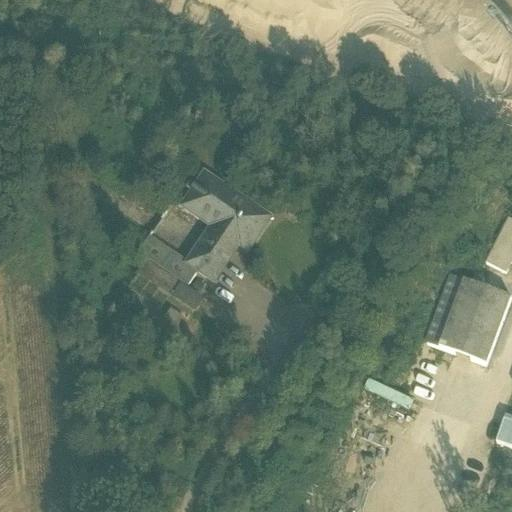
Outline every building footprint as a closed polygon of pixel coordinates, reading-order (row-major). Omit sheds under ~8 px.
[(268,222),(205,180),(184,212),(213,232),(189,267),(149,240),(138,258),(187,291),(197,277),(207,284),(233,246),(246,255),(268,222)] [(511,214),(508,213),(485,257),(508,269),(511,260),(511,214)] [(511,295),(452,273),(426,341),(486,363),(511,295)] [(176,325),(183,314),(171,307),(164,319),(176,325)] [(503,420),(511,423),(511,420),(511,399),(510,399),(503,420)] [(511,445),(511,432),(507,431),(503,443),(511,445)]
